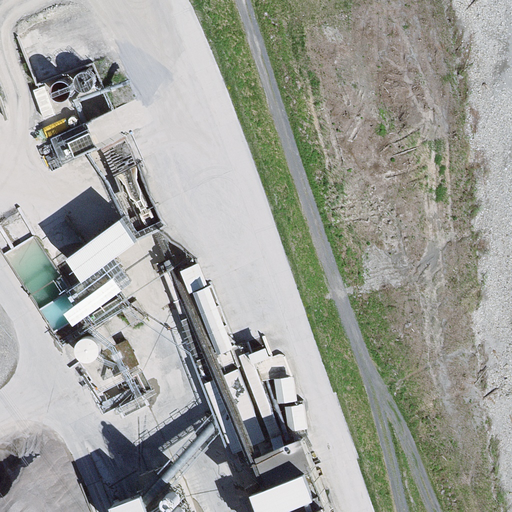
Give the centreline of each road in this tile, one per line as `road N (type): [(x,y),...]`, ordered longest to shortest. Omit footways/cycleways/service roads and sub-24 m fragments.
road 1 (track): [(174,0),(362,511)]
road 2 (track): [(402,511),(375,399),(243,0)]
road 3 (track): [(440,511),(398,421),(375,399)]
